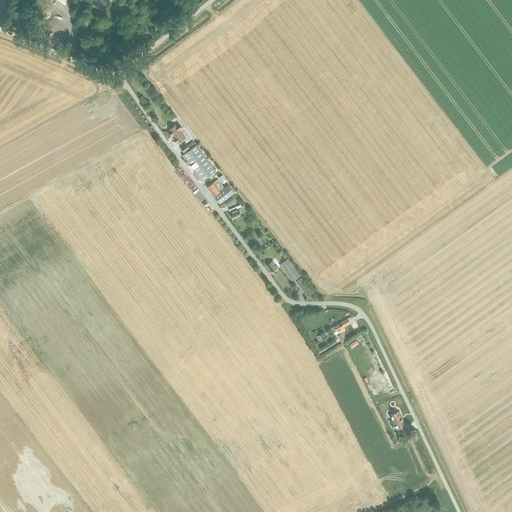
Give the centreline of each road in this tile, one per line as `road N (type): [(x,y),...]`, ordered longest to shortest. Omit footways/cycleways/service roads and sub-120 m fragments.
road 1 (unclassified): [(459,511),(363,314),(282,295),(122,75)]
road 2 (unclassified): [(122,75),(0,29)]
